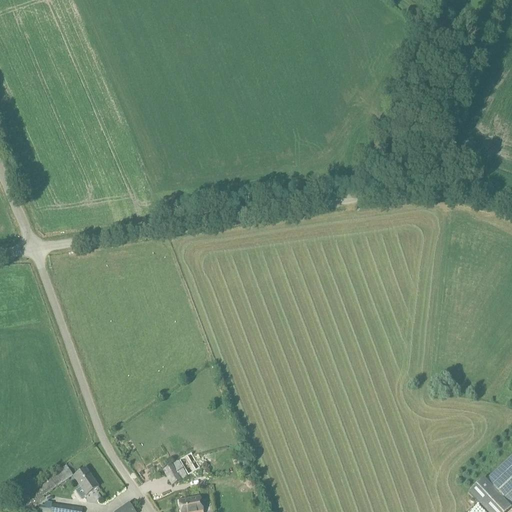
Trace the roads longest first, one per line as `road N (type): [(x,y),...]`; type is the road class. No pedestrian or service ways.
road 1 (unclassified): [(511,206),(459,188),(33,249)]
road 2 (unclassified): [(152,511),(104,442),(33,249)]
